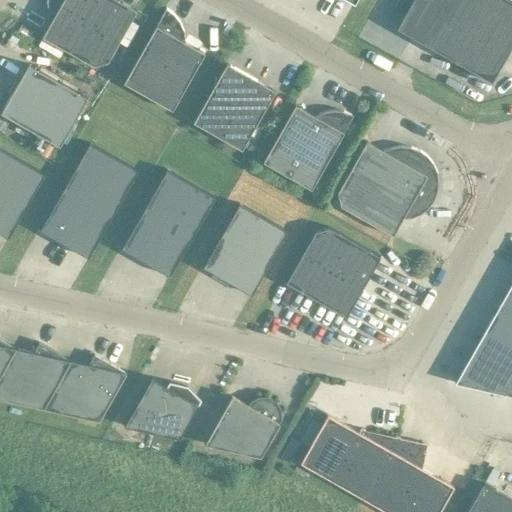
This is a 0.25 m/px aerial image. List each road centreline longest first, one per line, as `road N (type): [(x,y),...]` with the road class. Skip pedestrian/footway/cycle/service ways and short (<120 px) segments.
road 1 (unclassified): [(511,177),(393,380),(0,288)]
road 2 (unclassified): [(511,161),(224,0)]
